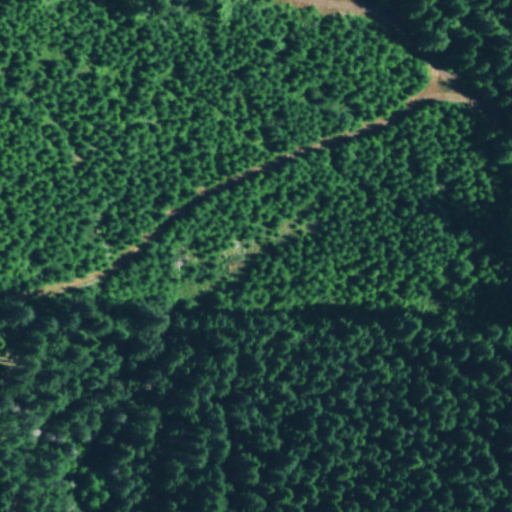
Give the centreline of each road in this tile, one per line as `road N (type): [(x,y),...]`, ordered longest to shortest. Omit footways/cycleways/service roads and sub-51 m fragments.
road 1 (track): [(454,71),(400,143),(144,252),(29,355),(0,414)]
road 2 (track): [(222,0),(423,54),(469,29),(511,24)]
road 3 (track): [(511,150),(446,61),(423,54)]
